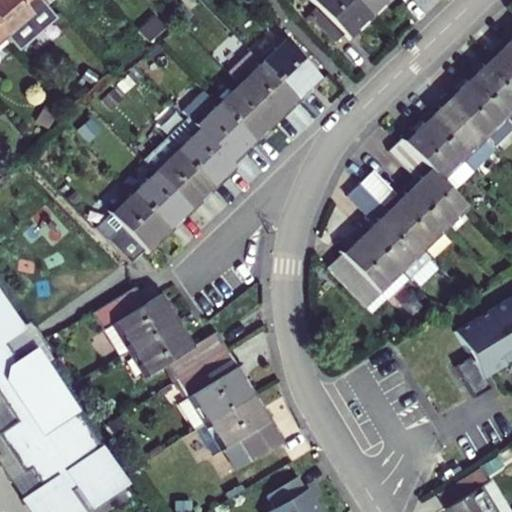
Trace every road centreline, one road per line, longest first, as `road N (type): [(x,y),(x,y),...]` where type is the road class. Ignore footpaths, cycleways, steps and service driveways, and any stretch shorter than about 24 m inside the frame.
road 1 (residential): [(335,138),(292,234),(288,321),(306,389),(380,511)]
road 2 (residential): [(185,279),(335,138)]
road 3 (residential): [(476,0),(335,138)]
